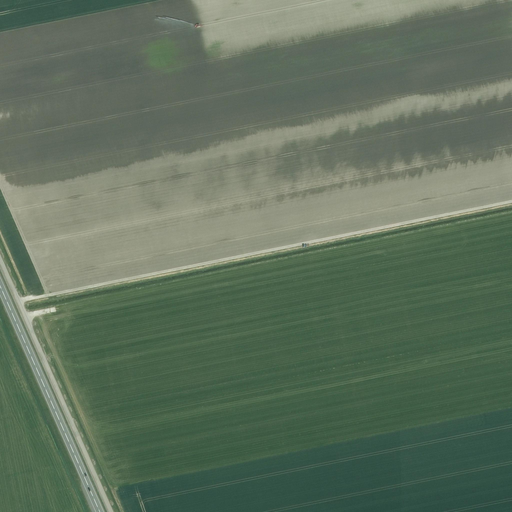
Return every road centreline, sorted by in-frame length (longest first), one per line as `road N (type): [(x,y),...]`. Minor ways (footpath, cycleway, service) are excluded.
road 1 (unknown): [(511,205),(18,301)]
road 2 (unclassified): [(110,511),(0,259)]
road 3 (trunk): [(100,511),(0,285)]
